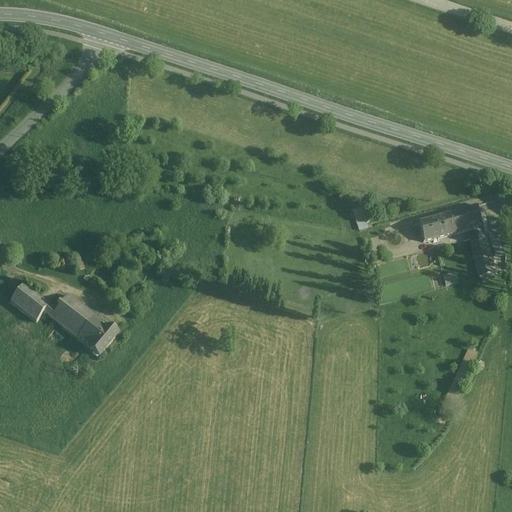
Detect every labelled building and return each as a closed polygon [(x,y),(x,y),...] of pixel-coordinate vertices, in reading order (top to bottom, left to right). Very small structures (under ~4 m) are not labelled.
[(478,207),(439,218),(445,238),(484,227),(478,207)] [(365,209),(354,212),(360,232),(367,230),(365,223),(368,222),(365,209)] [(439,218),(418,223),(424,244),(445,238),(439,218)] [(486,235),(469,240),(479,279),(496,274),(486,235)] [(489,242),(490,247),(492,246),(495,259),(505,256),(501,239),(489,242)] [(83,262),(75,265),(77,273),(85,270),(83,262)] [(446,286),(459,283),(456,272),(443,276),(446,286)] [(51,307),(25,287),(11,304),(37,325),(45,315),(51,307)] [(109,328),(70,298),(58,312),(51,320),(91,351),(109,328)] [(58,312),(51,307),(45,315),(51,320),(58,312)] [(109,328),(91,351),(95,355),(94,356),(98,360),(101,357),(101,358),(119,335),(110,327),(109,328)] [(468,348),(439,416),(448,420),(478,352),(468,348)]
